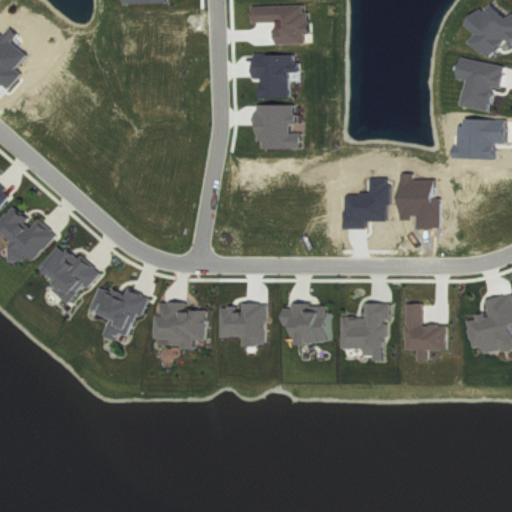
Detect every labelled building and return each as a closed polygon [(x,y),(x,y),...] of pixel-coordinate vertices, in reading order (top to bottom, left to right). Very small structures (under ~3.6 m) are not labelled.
[(475,25),(486,35),(479,42),(499,59),(511,44),(511,13),(502,4),(494,13),(490,9),(475,25)] [(511,86),(511,65),(472,58),(468,79),(476,81),(471,106),(500,112),(504,87),(511,89),(511,86)] [(0,206),(1,205),(9,211),(22,195),(4,180),(0,184),(0,206)] [(22,257),(32,264),(39,257),(46,262),(68,236),(47,219),(44,222),(25,206),(7,228),(24,242),(18,249),(25,254),(22,257)] [(82,306),(109,273),(72,243),(51,269),(69,283),(64,290),(82,306)] [(162,298),(139,289),(137,295),(124,289),(123,292),(111,288),(102,310),(123,318),(116,336),(129,340),(131,333),(139,336),(148,314),(155,316),(162,298)] [(511,296),(496,300),(498,312),(487,315),(488,320),(478,322),(483,349),(493,346),(495,355),(511,351),(511,296)] [(219,311),(198,311),(198,303),(172,302),(171,339),(184,340),(183,348),(207,348),(207,341),(218,341),(219,311)] [(232,337),(254,337),(254,346),(277,346),(277,304),(250,303),(250,307),(232,307),(232,337)] [(402,304),(377,304),(377,318),(353,317),(353,348),(375,349),(375,356),(384,356),(384,362),(396,362),(396,322),(402,322),(402,304)] [(458,350),(458,325),(434,325),(433,304),(416,304),(417,351),(428,351),(428,361),(439,361),(438,351),(458,350)] [(295,326),(308,326),(308,343),(341,343),(341,305),(303,305),(303,309),(295,309),(295,326)]
